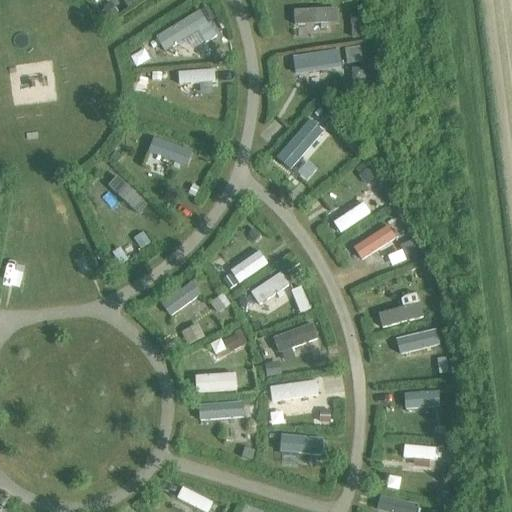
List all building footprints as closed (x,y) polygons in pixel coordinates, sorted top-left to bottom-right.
[(110,3),(103,8),(110,19),(118,14),(110,3)] [(339,23),(338,9),(294,10),(295,25),(339,23)] [(201,11),(158,37),(167,53),(210,27),(201,11)] [(360,25),(352,25),(352,38),(360,38),(360,25)] [(335,52),(295,59),(298,72),(337,66),(335,52)] [(363,69),(352,70),(352,81),(364,81),(363,69)] [(215,71),(178,73),(179,86),(215,83),(215,71)] [(137,83),(135,90),(145,93),(147,86),(137,83)] [(319,109),(314,115),(319,119),(324,114),(319,109)] [(320,131),(310,123),(287,150),(297,158),(320,131)] [(193,155),(150,140),(146,153),(188,168),(193,155)] [(113,154),(109,157),(117,164),(121,161),(113,154)] [(370,167),(360,176),(367,185),(377,177),(370,167)] [(147,206),(117,177),(108,187),(138,216),(147,206)] [(193,186),(188,195),(194,198),(199,189),(193,186)] [(339,235),(371,215),(365,204),(346,216),(341,208),(327,216),(339,235)] [(388,226),(354,248),(363,261),(397,239),(388,226)] [(254,229),(248,235),(254,242),(260,236),(254,229)] [(147,235),(138,243),(145,250),(153,241),(147,235)] [(412,241),(400,247),(404,256),(416,250),(412,241)] [(268,246),(235,269),(243,281),(277,258),(268,246)] [(290,285),(282,273),(251,294),(259,305),(290,285)] [(229,275),(223,280),(230,289),(236,285),(229,275)] [(201,295),(193,283),(162,305),(170,317),(201,295)] [(219,300),(212,304),(218,314),(225,309),(219,300)] [(419,306),(383,314),(385,327),(422,318),(419,306)] [(193,334),(208,329),(203,316),(188,321),(193,334)] [(312,324),(274,339),(279,354),(318,340),(312,324)] [(431,332),(394,341),(397,352),(433,344),(431,332)] [(237,338),(228,342),(233,353),(242,349),(237,338)] [(438,353),(436,367),(445,368),(447,355),(438,353)] [(277,363),(267,365),(269,377),(279,375),(277,363)] [(196,377),(197,395),(237,392),(236,374),(196,377)] [(317,382),(270,389),(272,403),(319,397),(317,382)] [(440,392),(405,395),(406,411),(441,408),(440,392)] [(243,404),(203,407),(203,420),(244,418),(243,404)] [(321,411),(321,423),(331,424),(331,412),(321,411)] [(435,429),(435,437),(452,438),(453,429),(435,429)] [(319,439),(286,437),(286,451),(319,452),(319,439)] [(437,449),(405,447),(404,460),(436,462),(437,449)] [(244,450),(240,458),(251,464),(255,456),(244,450)] [(209,511),(213,503),(183,488),(177,500),(201,511),(209,511)] [(443,488),(441,498),(448,499),(450,490),(443,488)] [(416,511),(418,506),(381,497),(378,511),(379,511),(416,511)]
